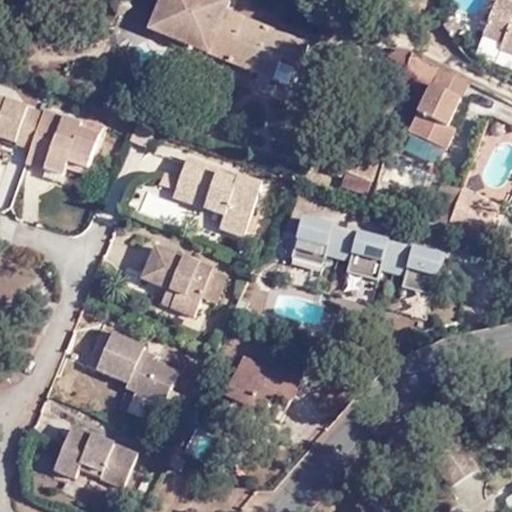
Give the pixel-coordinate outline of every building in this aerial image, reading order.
[(231,0),(210,0),(199,30),(213,36),(207,50),(251,68),(257,54),(292,69),(295,61),(303,64),(312,41),(229,6),(232,0),(231,0)] [(511,0),(494,0),(482,31),(503,40),(501,46),(511,50),(511,0)] [(457,25),(447,31),(455,44),(466,37),(457,25)] [(213,36),(199,30),(192,44),(207,50),(213,36)] [(450,122),(470,78),(435,60),(430,58),(414,49),(407,73),(433,84),(413,130),(444,146),(454,125),(450,122)] [(0,134),(33,148),(45,113),(0,95),(0,134)] [(33,148),(29,161),(49,168),(47,175),(65,183),(73,161),(92,169),(107,127),(88,120),(86,125),(46,108),(45,113),(33,148)] [(161,124),(145,118),(143,117),(136,136),(153,144),(161,124)] [(356,168),(362,145),(354,143),(355,138),(338,133),(331,162),(356,168)] [(376,175),(383,152),(362,145),(356,168),(376,175)] [(229,203),(226,212),(222,224),(246,232),(263,183),(229,170),(228,174),(218,170),(220,166),(188,156),(182,175),(178,184),(229,203)] [(178,184),(182,175),(164,169),(160,178),(178,184)] [(464,187),(465,185),(445,178),(433,209),(425,207),(421,217),(451,228),(460,199),(464,187)] [(176,194),(226,212),(229,203),(178,184),(176,194)] [(501,206),(464,187),(460,199),(494,218),(501,206)] [(451,228),(484,240),(494,218),(460,199),(451,228)] [(452,252),(419,243),(345,223),(311,214),(300,255),(332,263),(335,252),(358,258),(355,269),(387,277),(390,266),(413,272),(410,284),(442,292),(452,252)] [(178,291),(172,306),(196,316),(205,297),(220,304),(232,275),(164,245),(150,278),(169,286),(178,291)] [(162,301),(172,306),(178,291),(169,286),(162,301)] [(167,400),(181,368),(142,350),(147,341),(118,328),(101,366),(129,377),(127,383),(167,400)] [(292,395),(310,361),(287,348),(278,364),(252,351),(231,386),(241,392),(229,413),(264,431),(276,410),(267,405),(276,387),(292,395)] [(74,422),(66,438),(76,441),(82,426),(74,422)] [(76,441),(66,438),(55,464),(77,473),(81,463),(125,481),(137,451),(109,438),(107,446),(95,440),(98,433),(82,426),(76,441)] [(107,446),(109,438),(98,433),(95,440),(107,446)] [(431,466),(451,494),(480,475),(460,446),(431,466)] [(215,511),(186,501),(183,509),(175,505),(171,511),(215,511)]
